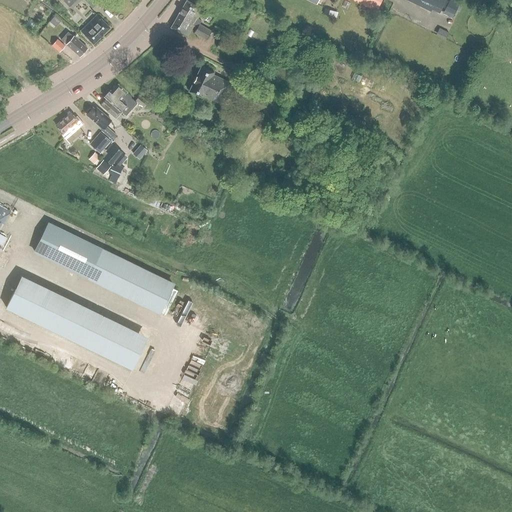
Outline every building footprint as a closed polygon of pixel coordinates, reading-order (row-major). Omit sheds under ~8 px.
[(98,0),(63,0),(63,1),(72,9),(81,0),(84,0),(92,8),(100,1),(98,0)] [(196,28),(194,33),(206,40),(211,31),(199,24),(201,21),(197,19),(202,10),(197,7),(186,0),(182,8),(181,8),(178,13),(179,13),(170,27),(181,34),(187,37),(193,26),(196,28)] [(445,0),(407,0),(430,11),(431,9),(439,13),(445,0)] [(452,0),(448,0),(446,6),(455,11),(459,3),(452,0)] [(326,13),(337,17),(339,12),(328,8),(326,13)] [(57,15),(53,21),(59,26),(63,19),(57,15)] [(100,19),(96,15),(80,31),(84,35),(93,44),(109,27),(100,19)] [(67,32),(61,40),(66,44),(66,45),(79,56),(87,48),(73,36),(72,37),(67,32)] [(57,39),(51,45),(59,52),(64,46),(57,39)] [(228,45),(219,42),(216,48),(225,51),(228,45)] [(231,84),(226,81),(212,74),(213,72),(201,66),(196,76),(196,75),(193,81),(188,91),(201,97),(202,95),(221,104),(231,84)] [(110,90),(104,97),(105,98),(100,104),(115,118),(133,98),(117,84),(111,91),(110,90)] [(271,112),(279,96),(260,87),(252,103),(271,112)] [(136,102),(145,108),(148,103),(140,97),(136,102)] [(105,126),(110,120),(96,107),(94,109),(92,107),(91,109),(89,108),(86,112),(87,113),(86,114),(102,129),(101,130),(112,140),(116,135),(105,126)] [(55,125),(63,133),(61,135),(65,139),(83,124),(77,117),(76,118),(70,112),(55,125)] [(100,132),(89,144),(102,155),(106,150),(104,148),(110,141),(100,132)] [(140,144),(136,149),(143,155),(147,150),(140,144)] [(111,165),(122,153),(114,146),(103,157),(111,165)] [(95,164),(102,157),(96,152),(90,158),(95,164)] [(103,174),(110,166),(103,160),(96,168),(103,174)] [(112,165),(108,173),(111,175),(108,180),(115,184),(122,170),(112,165)] [(179,206),(131,186),(126,198),(157,211),(155,215),(172,222),(179,206)] [(0,243),(1,244),(5,237),(0,234),(0,224),(1,223),(3,224),(10,212),(0,206),(0,243)] [(101,250),(47,223),(33,251),(88,277),(101,250)] [(145,334),(21,274),(7,303),(131,363),(145,334)] [(180,393),(177,402),(185,405),(188,396),(180,393)]
